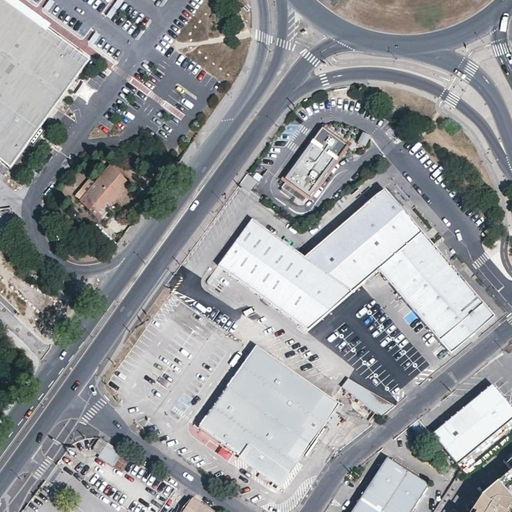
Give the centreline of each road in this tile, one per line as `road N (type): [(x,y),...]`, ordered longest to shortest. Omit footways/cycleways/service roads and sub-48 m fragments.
road 1 (primary): [(233,129),(0,444)]
road 2 (primary): [(71,389),(281,96)]
road 3 (unclassified): [(511,326),(343,464),(309,511)]
road 4 (primary): [(281,96),(351,72),(404,76),(471,114),(511,170)]
road 5 (unclassified): [(240,511),(71,389)]
road 6 (primary): [(284,0),(286,43),(233,129)]
road 7 (primary): [(426,44),(483,81),(511,146)]
road 8 (primary): [(261,0),(265,36),(233,129)]
road 9 (primary): [(0,486),(71,389)]
